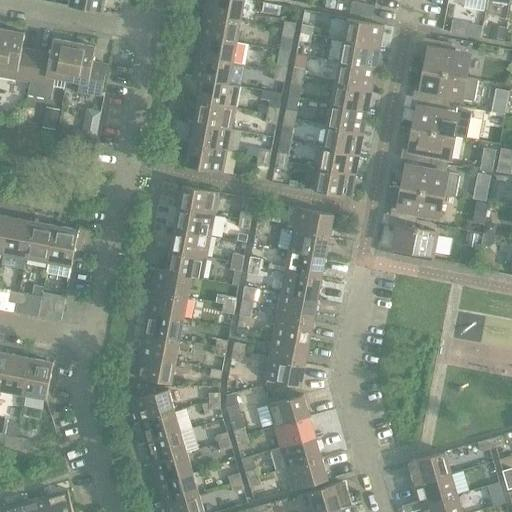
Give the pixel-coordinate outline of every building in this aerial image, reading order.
[(105,0),(71,0),(70,6),(103,12),(105,0)] [(207,0),(205,15),(241,21),(245,0),(207,0)] [(333,0),(326,0),(326,7),(335,9),(337,1),(333,0)] [(205,15),(201,36),(237,43),(241,21),(205,15)] [(348,19),(344,41),(380,48),(384,26),(348,19)] [(453,20),(451,32),(466,35),(468,23),(453,20)] [(285,22),(283,30),(295,32),(296,24),(285,22)] [(302,25),(301,33),(312,36),(314,27),(302,25)] [(492,29),(491,38),(504,40),(506,31),(492,29)] [(4,30),(0,51),(0,76),(7,78),(31,82),(37,52),(22,49),(25,34),(4,30)] [(295,32),(283,30),(282,38),(293,40),(295,32)] [(312,36),(301,33),(299,42),(311,44),(312,36)] [(201,36),(197,57),(233,64),(237,43),(201,36)] [(282,38),(279,51),(291,53),(293,40),(282,38)] [(432,53),(428,70),(467,77),(471,55),(450,51),(452,44),(424,38),(422,51),(432,53)] [(31,82),(28,96),(51,100),(54,87),(66,89),(68,80),(75,43),(54,39),(51,54),(37,52),(31,82)] [(344,41),(340,62),(376,70),(380,48),(344,41)] [(75,43),(68,80),(80,82),(78,92),(102,96),(108,65),(93,63),(96,47),(75,43)] [(279,51),(277,64),(288,66),(291,53),(279,51)] [(297,54),(294,68),(306,70),(308,57),(297,54)] [(233,64),(197,57),(193,79),(203,81),(203,80),(229,85),(230,84),(233,64)] [(340,62),(336,84),(372,91),(376,70),(340,62)] [(277,64),(275,72),(287,75),(288,66),(277,64)] [(294,68),(293,76),(304,78),(306,70),(294,68)] [(425,88),(415,86),(413,98),(457,106),(459,99),(463,100),(467,77),(428,70),(425,88)] [(287,75),(275,72),(274,81),(285,83),(287,75)] [(304,78),(293,76),(291,84),(302,86),(304,78)] [(203,80),(203,81),(199,102),(236,109),(240,86),(230,84),(229,85),(203,80)] [(336,84),(332,105),(368,112),(372,91),(336,84)] [(496,89),(492,112),(505,114),(509,91),(496,89)] [(457,106),(413,98),(411,109),(420,111),(417,129),(456,136),(467,139),(472,113),(461,111),(461,114),(456,113),(457,106)] [(199,102),(195,123),(232,130),(236,109),(199,102)] [(332,105),(328,126),(364,133),(368,112),(332,105)] [(269,107),(267,115),(279,117),(280,109),(269,107)] [(87,109),(82,135),(97,138),(102,112),(87,109)] [(286,110),(285,118),(296,120),(297,112),(286,110)] [(279,117),(267,115),(266,123),(277,125),(279,117)] [(296,120),(285,118),(283,126),(294,129),(296,120)] [(44,119),(42,128),(56,130),(58,122),(44,119)] [(195,123),(191,144),(227,151),(232,130),(195,123)] [(327,129),(321,130),(319,141),(324,145),(324,147),(360,154),(364,133),(328,126),(327,129)] [(414,147),(404,145),(402,157),(448,165),(449,158),(451,159),(456,136),(417,129),(414,147)] [(227,151),(191,144),(187,166),(223,173),(227,151)] [(320,149),(317,153),(315,161),(317,165),(320,166),(320,169),(356,176),(360,154),(324,147),(323,150),(320,149)] [(261,149),(259,157),(270,159),(272,151),(261,149)] [(278,152),(276,160),(288,163),(289,154),(278,152)] [(270,159),(259,157),(258,165),(269,167),(270,159)] [(448,165),(402,157),(399,169),(409,170),(406,188),(444,195),(449,173),(446,173),(448,165)] [(288,163),(276,160),(275,169),(286,171),(288,163)] [(482,161),(480,170),(493,172),(494,163),(482,161)] [(356,176),(320,169),(315,191),(352,198),(356,176)] [(494,179),(492,187),(504,189),(505,181),(494,179)] [(183,186),(179,208),(215,215),(219,193),(183,186)] [(393,204),(390,216),(418,221),(419,214),(440,217),(444,195),(406,188),(402,206),(393,204)] [(475,188),(473,198),(486,201),(488,191),(475,188)] [(476,201),(475,209),(486,212),(488,204),(476,201)] [(179,208),(175,229),(211,236),(215,215),(179,208)] [(298,208),(294,230),(330,237),(334,215),(298,208)] [(242,211),(240,220),(252,222),(253,214),(242,211)] [(0,215),(0,252),(4,254),(11,217),(0,215)] [(259,215),(257,223),(269,225),(270,217),(259,215)] [(418,221),(390,216),(388,227),(398,229),(394,248),(433,255),(437,232),(417,228),(418,221)] [(11,217),(4,254),(26,258),(33,222),(11,217)] [(252,222),(240,220),(239,228),(250,230),(252,222)] [(33,222),(26,258),(49,262),(56,226),(33,222)] [(486,222),(484,233),(495,235),(496,228),(492,223),(486,222)] [(269,225),(257,223),(256,231),(267,233),(269,225)] [(56,226),(49,262),(47,274),(70,278),(79,230),(56,226)] [(175,229),(171,250),(207,257),(211,236),(175,229)] [(294,230),(290,251),(326,258),(330,237),(294,230)] [(470,233),(468,246),(477,248),(479,234),(470,233)] [(239,234),(238,241),(247,242),(248,235),(239,234)] [(483,234),(481,245),(489,247),(494,243),(495,236),(483,234)] [(171,250),(167,271),(167,272),(192,276),(192,277),(203,280),(207,257),(171,250)] [(290,251),(286,272),(322,279),(326,258),(290,251)] [(234,254),(232,262),(243,264),(245,256),(234,254)] [(251,257),(249,265),(261,267),(262,259),(251,257)] [(243,264),(232,262),(231,270),(235,271),(236,271),(242,272),(243,264)] [(261,267),(249,265),(248,273),(259,276),(261,267)] [(156,269),(152,291),(188,298),(192,277),(192,276),(167,272),(167,271),(156,269)] [(235,271),(233,284),(239,285),(242,272),(236,271),(235,271)] [(286,272),(282,294),(318,301),(322,279),(286,272)] [(245,287),(243,299),(254,301),(257,289),(245,287)] [(10,303),(18,304),(20,293),(12,291),(10,303)] [(152,291),(148,312),(184,319),(188,298),(152,291)] [(20,293),(18,304),(26,306),(28,294),(20,293)] [(282,294),(278,315),(314,322),(318,301),(282,294)] [(226,296),(224,304),(235,306),(237,298),(226,296)] [(243,299),(241,307),(253,310),(254,301),(243,299)] [(55,311),(64,313),(66,301),(57,300),(55,311)] [(235,306),(224,304),(222,313),(234,315),(235,306)] [(253,310),(241,307),(240,316),(251,318),(253,310)] [(148,312),(144,333),(180,340),(184,319),(148,312)] [(278,315),(273,336),(310,343),(314,322),(278,315)] [(144,333),(140,355),(176,362),(180,340),(144,333)] [(273,336),(269,357),(306,364),(310,343),(273,336)] [(217,339),(216,347),(227,349),(229,341),(217,339)] [(235,342),(233,350),(245,353),(246,344),(235,342)] [(206,352),(204,366),(223,370),(227,349),(216,347),(215,354),(206,352)] [(245,353),(233,350),(232,359),(243,361),(245,353)] [(0,352),(0,390),(1,390),(8,354),(0,352)] [(8,354),(1,390),(24,395),(31,358),(8,354)] [(176,362),(140,355),(136,377),(172,384),(176,362)] [(306,364),(269,357),(265,379),(301,386),(306,364)] [(31,358),(24,395),(47,399),(54,363),(31,358)] [(210,378),(221,380),(223,371),(212,369),(210,378)] [(133,400),(140,421),(175,411),(169,389),(133,400)] [(209,393),(209,402),(221,401),(221,393),(209,393)] [(235,394),(227,396),(228,409),(230,417),(241,414),(235,394)] [(269,405),(275,427),(310,417),(304,395),(269,405)] [(221,401),(209,402),(210,410),(221,410),(221,401)] [(175,411),(140,421),(146,442),(181,432),(175,411)] [(310,417),(275,427),(281,448),(316,437),(310,417)] [(234,430),(236,438),(247,435),(245,427),(234,430)] [(181,432),(146,442),(152,463),(187,453),(181,432)] [(217,436),(219,444),(230,440),(228,432),(217,436)] [(5,447),(13,448),(15,437),(7,435),(5,447)] [(247,435),(236,438),(238,446),(249,443),(247,435)] [(493,438),(496,447),(505,445),(503,435),(493,438)] [(15,437),(13,448),(21,450),(23,439),(15,437)] [(281,448),(271,450),(277,471),(287,468),(322,458),(316,437),(281,448)] [(230,440),(219,444),(221,452),(233,448),(230,440)] [(488,440),(478,442),(481,452),(490,449),(488,440)] [(409,463),(415,485),(452,474),(446,452),(409,463)] [(187,453),(152,463),(158,484),(193,473),(187,453)] [(322,458),(287,468),(293,490),(329,480),(322,458)] [(246,472),(248,480),(259,477),(257,469),(246,472)] [(511,469),(503,472),(506,481),(511,478),(511,469)] [(193,473),(158,484),(164,504),(199,494),(193,473)] [(229,477),(231,485),(242,481),(240,473),(229,477)] [(452,474),(415,485),(420,501),(423,500),(425,504),(458,495),(452,474)] [(259,477),(248,480),(250,488),(261,485),(259,477)] [(242,481),(231,485),(233,493),(245,490),(242,481)] [(309,492),(314,511),(320,511),(352,503),(346,481),(309,492)] [(500,482),(489,486),(492,496),(503,493),(500,482)] [(74,511),(68,490),(46,496),(50,511),(74,511)] [(204,511),(199,494),(164,504),(166,511),(204,511)] [(415,511),(422,509),(423,511),(463,511),(458,495),(425,504),(423,500),(420,501),(413,503),(415,511)] [(50,511),(46,496),(25,502),(28,511),(50,511)] [(28,511),(25,502),(5,508),(5,511),(28,511)] [(262,505),(263,511),(273,511),(271,503),(262,505)] [(354,511),(352,503),(320,511),(354,511)] [(403,506),(404,511),(412,511),(415,511),(413,503),(403,506)]
